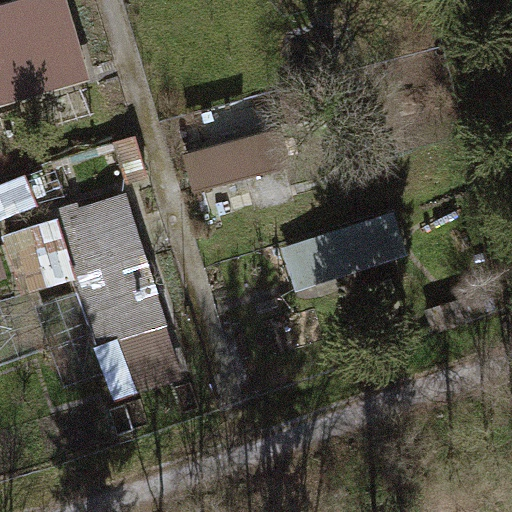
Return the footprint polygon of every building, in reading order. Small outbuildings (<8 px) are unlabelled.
[(66,0),(23,0),(0,7),(0,103),(89,77),(66,0)] [(185,158),(196,196),(300,167),(289,128),(185,158)] [(101,347),(167,326),(125,194),(60,215),(101,347)] [(395,215),(282,250),(296,294),(409,259),(395,215)] [(22,300),(78,283),(59,221),(3,238),(22,300)] [(94,350),(111,405),(195,378),(178,323),(94,350)] [(60,454),(100,441),(89,405),(48,418),(60,454)] [(135,432),(127,406),(106,412),(115,439),(135,432)]
